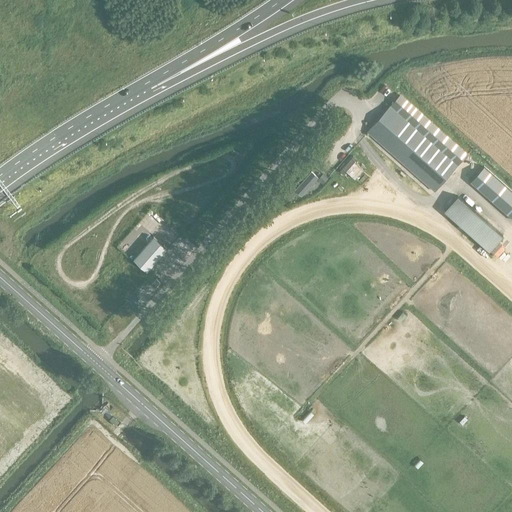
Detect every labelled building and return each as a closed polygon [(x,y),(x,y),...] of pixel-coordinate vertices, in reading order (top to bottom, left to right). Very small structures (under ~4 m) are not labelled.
[(466,155),(399,95),(391,105),(368,131),(436,191),(459,165),(466,155)] [(346,169),(356,178),(364,168),(355,159),(346,169)] [(511,190),(484,166),(471,181),(511,217),(511,190)] [(302,196),(319,177),(311,170),(295,189),(302,196)] [(328,178),(323,174),(318,180),(323,184),(328,178)] [(458,195),(445,210),(490,250),(503,235),(458,195)] [(154,236),(134,259),(147,271),(167,248),(154,236)] [(153,273),(126,303),(138,314),(165,284),(153,273)] [(128,277),(120,285),(131,295),(138,286),(128,277)] [(105,424),(113,432),(127,417),(118,409),(105,424)] [(330,416),(339,423),(342,419),(333,412),(330,416)]
